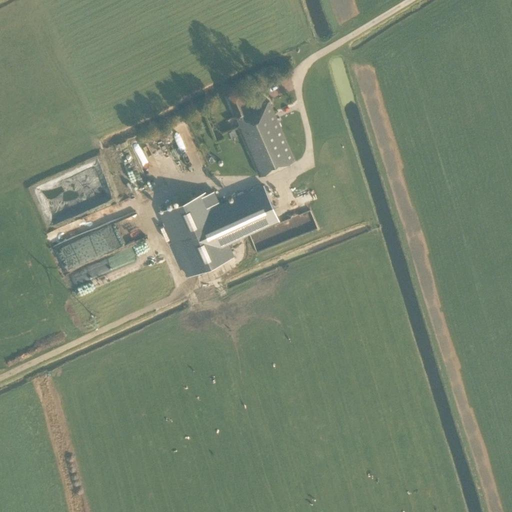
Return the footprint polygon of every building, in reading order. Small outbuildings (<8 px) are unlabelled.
[(226,62),(248,52),(241,37),(234,40),(234,39),(227,42),(224,36),(204,44),(209,56),(218,52),(218,50),(220,49),(226,62)] [(260,96),(256,87),(250,90),(253,99),(260,96)] [(269,101),(254,107),(236,115),(240,124),(237,125),(259,175),(295,160),(269,101)] [(205,191),(160,211),(188,276),(234,256),(227,241),(278,218),(263,184),(212,207),(211,205),(219,202),(214,190),(206,194),(205,191)] [(132,198),(50,228),(65,270),(80,265),(76,254),(82,258),(79,249),(85,247),(84,244),(89,242),(93,253),(98,251),(97,249),(93,247),(105,225),(134,214),(137,210),(132,198)] [(126,269),(142,263),(141,259),(124,265),(126,269)] [(86,279),(104,269),(100,263),(71,278),(78,290),(89,284),(86,279)]
